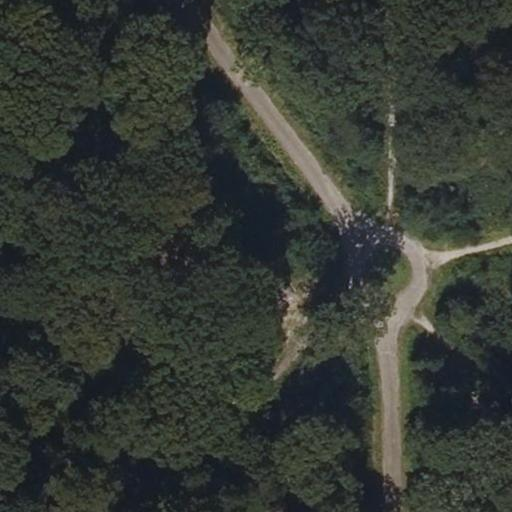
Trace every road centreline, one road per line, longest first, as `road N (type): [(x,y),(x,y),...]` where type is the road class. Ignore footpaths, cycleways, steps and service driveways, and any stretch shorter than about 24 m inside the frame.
road 1 (track): [(386,300),(350,342),(142,511)]
road 2 (unclassified): [(178,0),(371,248)]
road 3 (track): [(388,0),(393,237)]
road 4 (unclassified): [(394,302),(394,511)]
road 5 (track): [(511,432),(409,298)]
road 6 (unclassified): [(394,302),(419,291),(425,258),(403,238),(371,248)]
